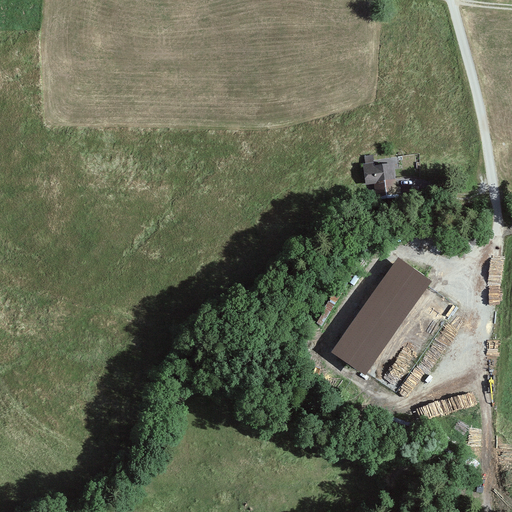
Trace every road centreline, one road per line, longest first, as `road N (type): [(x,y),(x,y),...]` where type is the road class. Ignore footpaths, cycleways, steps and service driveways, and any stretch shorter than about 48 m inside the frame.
road 1 (unclassified): [(450,0),(497,222),(479,374)]
road 2 (track): [(479,374),(486,511)]
